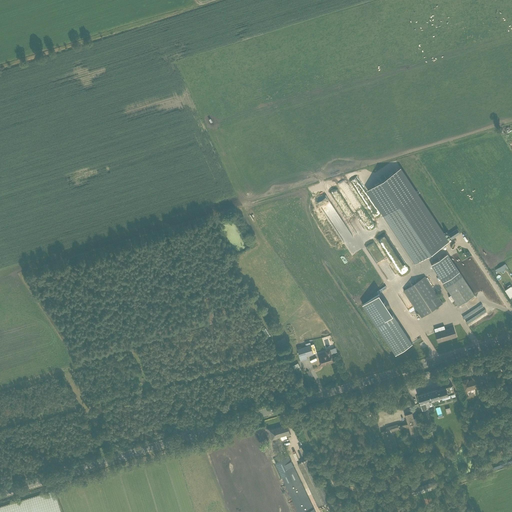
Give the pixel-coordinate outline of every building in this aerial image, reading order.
[(415,263),(450,241),(400,167),(366,190),(415,263)] [(366,243),(380,267),(377,269),(384,281),(391,278),(370,241),(366,243)] [(458,306),(475,295),(447,254),(431,264),(451,295),(448,296),(452,302),(454,300),(455,301),(454,302),(455,305),(457,304),(458,306)] [(403,269),(396,257),(390,261),(397,273),(403,269)] [(421,317),(443,303),(425,276),(404,291),(421,317)] [(412,343),(379,293),(361,305),(395,354),(412,343)] [(438,342),(456,336),(453,325),(435,332),(438,342)] [(277,340),(280,348),(287,345),(284,337),(277,340)] [(307,356),(313,354),(310,342),(305,344),(306,346),(300,348),(300,346),(297,347),(301,361),(307,359),(307,356)] [(321,365),(334,361),(331,353),(337,352),(336,347),(330,349),(325,350),(326,352),(318,355),(321,365)] [(496,380),(501,378),(498,370),(493,371),(493,368),(488,370),(489,372),(488,373),(491,383),(497,382),(496,380)] [(461,381),(466,396),(469,395),(467,391),(482,386),(478,375),(473,377),(473,379),(468,381),(467,379),(461,381)] [(441,397),(449,395),(449,394),(454,392),(452,385),(438,389),(438,388),(418,394),(421,402),(420,403),(422,410),(427,408),(426,402),(432,400),(433,403),(441,400),(441,397)] [(412,436),(419,434),(414,420),(416,420),(415,418),(414,418),(412,412),(405,414),(408,423),(400,425),(400,424),(398,425),(397,424),(390,426),(391,428),(391,429),(381,432),(387,450),(386,450),(387,454),(390,453),(388,449),(397,447),(392,431),(399,429),(399,430),(401,429),(401,428),(408,426),(412,436)] [(287,436),(290,435),(287,424),(283,425),(283,426),(270,430),(272,440),(281,437),(282,440),(287,438),(287,436)] [(297,511),(315,511),(289,456),(275,463),(297,511)]
